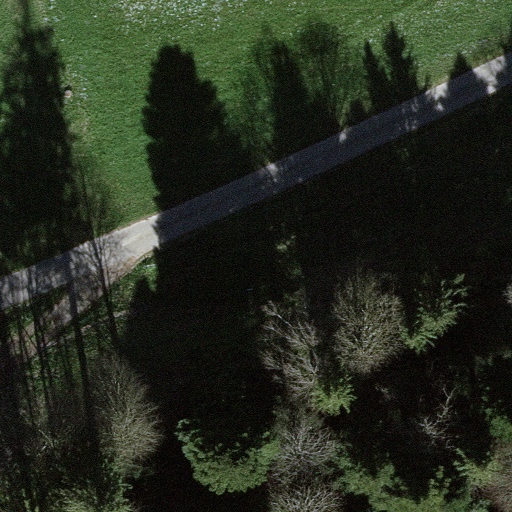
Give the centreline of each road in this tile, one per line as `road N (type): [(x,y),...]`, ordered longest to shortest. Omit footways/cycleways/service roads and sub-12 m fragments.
road 1 (unclassified): [(511,85),(145,252),(0,299)]
road 2 (track): [(145,252),(0,380)]
